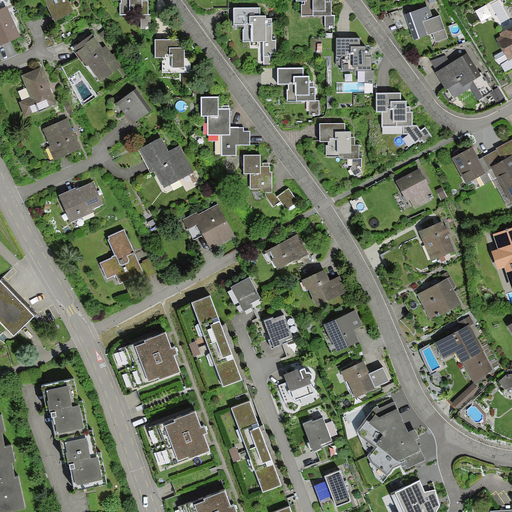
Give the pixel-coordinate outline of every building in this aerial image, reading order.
[(47,0),(57,19),(76,9),(71,0),(47,0)] [(137,27),(151,27),(151,0),(121,0),(121,14),(137,14),(137,27)] [(327,28),(335,28),(335,16),(332,16),(331,0),(297,0),(297,2),(302,2),(303,17),(327,17),(327,28)] [(0,43),(22,34),(10,5),(0,9),(0,43)] [(265,53),(276,53),(275,40),(273,40),(272,20),(268,20),(267,14),(260,14),(259,7),(235,8),(235,20),(251,19),(251,28),(244,28),(244,41),(250,41),(250,47),(257,47),(258,59),(265,59),(265,53)] [(448,38),(439,17),(433,20),(429,7),(405,16),(415,42),(433,35),(436,43),(448,38)] [(481,20),(489,17),(486,7),(478,10),(481,20)] [(511,28),(500,35),(502,38),(498,40),(509,61),(511,59),(511,28)] [(120,76),(130,69),(116,50),(109,56),(93,35),(73,49),(98,83),(115,70),(120,76)] [(166,71),(192,71),(192,51),(188,51),(188,46),(181,46),(181,38),(158,38),(158,57),(165,57),(166,71)] [(366,81),(374,81),(374,70),(371,70),(371,51),(366,51),(366,46),(360,46),(360,38),(337,38),(337,56),(342,56),(342,71),(366,71),(366,81)] [(479,100),(493,92),(481,72),(480,73),(468,54),(453,63),(448,54),(431,62),(438,73),(436,74),(447,91),(449,89),(455,99),(471,89),(479,100)] [(310,111),(318,111),(318,100),(315,100),(315,81),(310,81),(310,75),(304,75),(304,67),(281,67),(281,86),(286,86),(286,100),(310,100),(310,111)] [(23,115),(54,103),(39,68),(20,76),(29,97),(18,102),(23,115)] [(70,80),(84,102),(99,93),(85,71),(70,80)] [(133,125),(148,113),(133,92),(117,104),(133,125)] [(424,143),(432,137),(425,128),(421,131),(417,126),(413,126),(413,113),(411,113),(411,107),(407,107),(407,101),(401,101),(401,94),(376,94),(376,114),(383,114),(383,127),(404,127),(404,134),(409,134),(416,143),(420,140),(421,142),(423,140),(424,143)] [(222,155),(237,155),(237,145),(250,145),(250,127),(231,127),(230,108),(219,108),(219,98),(202,98),(202,115),(208,115),(208,135),(221,135),(222,155)] [(53,160),(78,150),(65,120),(40,131),(53,160)] [(357,174),(363,169),(361,142),(353,142),(352,129),(346,130),(345,121),(320,123),(321,140),(327,140),(329,157),(353,155),(354,167),(357,174)] [(162,187),(192,173),(179,147),(169,152),(162,138),(139,150),(151,173),(154,171),(162,187)] [(498,151),(479,160),(486,173),(489,171),(511,158),(511,141),(497,149),(498,151)] [(467,186),(487,175),(486,173),(479,160),(473,149),(453,160),(467,186)] [(261,167),(261,155),(244,155),(244,173),(250,173),(261,173),(261,167)] [(511,204),(511,203),(511,158),(489,171),(493,180),(497,178),(511,204)] [(265,192),(272,192),(272,172),(270,172),(270,167),(269,167),(269,163),(263,163),(263,167),(261,167),(261,173),(250,173),(250,189),(262,189),(262,192),(265,192)] [(432,201),(429,194),(432,192),(421,171),(397,184),(408,203),(410,201),(415,210),(432,201)] [(69,221),(102,205),(90,181),(58,197),(69,221)] [(443,187),(437,190),(442,200),(449,197),(443,187)] [(286,209),(297,201),(289,189),(277,197),(273,192),(272,192),(265,192),(266,195),(274,207),(281,202),(286,209)] [(213,248),(237,236),(220,202),(187,219),(195,236),(204,231),(213,248)] [(433,258),(457,248),(445,220),(421,230),(433,258)] [(511,276),(511,227),(497,232),(502,247),(496,249),(502,267),(508,265),(511,276)] [(134,282),(153,273),(147,258),(136,263),(122,231),(106,238),(114,257),(98,263),(105,279),(114,275),(119,285),(123,283),(130,299),(140,295),(134,282)] [(288,240),(266,252),(271,261),(273,260),(278,270),(309,253),(299,234),(288,240)] [(330,281),(326,271),(303,281),(308,291),(311,289),(317,304),(346,292),(339,277),(330,281)] [(434,318),(464,302),(451,277),(421,293),(434,318)] [(252,302),(261,297),(250,278),(231,288),(245,311),(254,306),(252,302)] [(28,323),(34,317),(0,282),(0,321),(15,336),(28,323)] [(226,384),(244,377),(213,295),(196,301),(226,384)] [(365,324),(358,309),(327,323),(339,349),(361,338),(356,328),(365,324)] [(285,338),(295,334),(287,313),(268,319),(277,346),(286,342),(285,338)] [(478,383),(494,367),(472,322),(433,345),(442,362),(460,352),(478,383)] [(136,388),(184,369),(169,332),(121,350),(136,388)] [(354,394),(389,379),(383,365),(369,371),(364,359),(343,369),(354,394)] [(299,398),(318,390),(314,380),(316,377),(316,374),(314,371),(310,371),(308,365),(289,373),(299,398)] [(76,487),(109,481),(104,451),(98,452),(94,429),(91,430),(85,398),(80,399),(76,377),(45,383),(49,409),(54,409),(59,435),(63,435),(67,459),(70,458),(76,487)] [(266,489),(283,482),(253,400),(235,407),(266,489)] [(400,461),(403,468),(426,459),(416,435),(419,435),(415,426),(408,428),(398,404),(380,413),(375,409),(358,426),(362,435),(375,444),(368,452),(372,458),(371,460),(377,476),(383,480),(389,473),(387,471),(394,463),(400,461)] [(166,467),(214,448),(199,411),(151,430),(166,467)] [(311,451),(335,442),(325,416),(314,420),(313,417),(304,420),(311,438),(307,440),(311,451)] [(0,511),(16,511),(28,510),(21,479),(17,479),(14,464),(17,463),(14,448),(7,450),(4,435),(8,434),(4,419),(0,419),(0,511)] [(232,447),(235,459),(242,457),(239,444),(232,447)] [(337,504),(352,498),(340,469),(326,474),(337,504)] [(434,511),(439,505),(434,491),(424,493),(419,482),(394,493),(402,511),(434,511)] [(182,511),(237,511),(228,488),(180,507),(182,511)]
